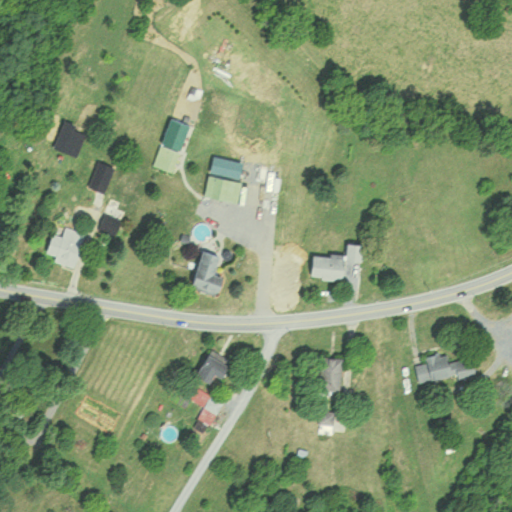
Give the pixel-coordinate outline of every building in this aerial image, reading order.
[(153,166),(172,172),(187,123),(168,117),(153,166)] [(51,144),(75,157),(88,132),(65,119),(51,144)] [(112,165),(95,162),(91,189),(107,192),(112,165)] [(208,173),(202,196),(235,203),(241,181),(208,173)] [(98,225),(113,232),(126,203),(110,196),(98,225)] [(82,230),(64,227),(62,234),(47,231),(43,252),(53,254),(51,261),(75,265),(82,230)] [(345,254),(310,253),(309,276),(342,276),(343,258),(361,259),(361,242),(346,242),(345,254)] [(217,255),(200,248),(186,283),(214,295),(222,275),(210,270),(217,255)] [(206,382),(211,373),(218,376),(227,359),(207,348),(193,375),(206,382)] [(445,350),(413,358),(420,381),(451,373),(445,350)] [(340,356),(317,355),(315,394),(339,395),(340,356)] [(203,404),(197,417),(212,423),(222,398),(193,386),(188,397),(203,404)] [(334,411),(319,410),(318,432),(332,432),(334,411)]
